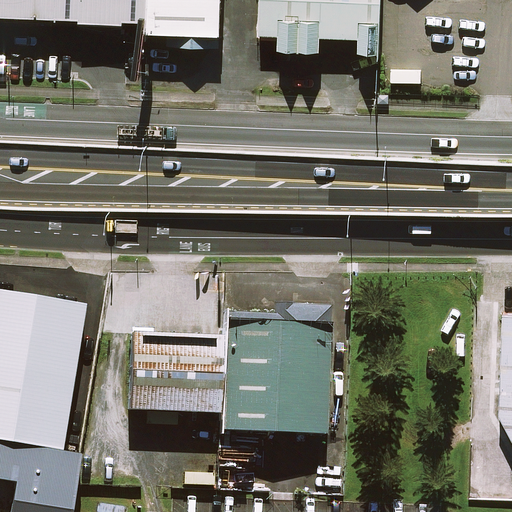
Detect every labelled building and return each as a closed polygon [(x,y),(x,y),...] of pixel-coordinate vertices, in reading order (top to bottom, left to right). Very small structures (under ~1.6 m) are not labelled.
[(139,0),(0,0),(0,9),(139,17),(139,0)] [(221,0),(145,0),(145,27),(220,30),(221,0)] [(383,0),(258,0),(258,29),(382,33),(383,0)] [(0,293),(0,441),(64,452),(87,308),(0,293)] [(511,299),(501,299),(494,402),(511,430),(511,299)] [(330,322),(227,316),(221,422),(324,427),(330,322)] [(221,333),(129,328),(125,404),(217,409),(221,333)] [(121,511),(122,507),(92,503),(91,511),(121,511)]
